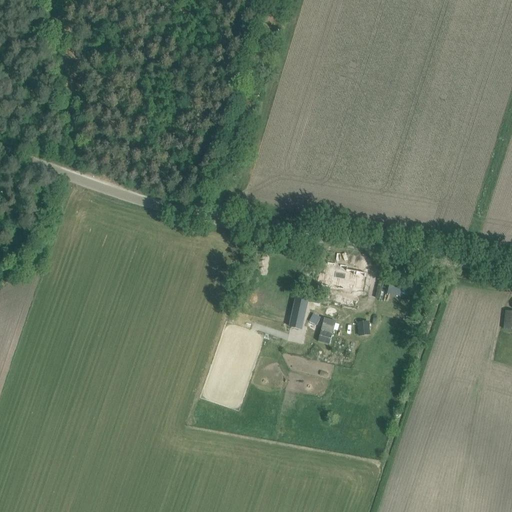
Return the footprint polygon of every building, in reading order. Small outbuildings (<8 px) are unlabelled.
[(335,264),(328,263),(324,286),(343,289),(344,286),(363,289),(365,273),(347,270),(347,267),(340,265),(340,268),(334,267),(335,264)] [(300,330),(304,311),(307,312),(309,301),(296,298),(290,327),(300,330)] [(511,311),(503,311),(502,330),(511,330),(511,311)] [(322,320),(312,314),(305,326),(315,331),(322,320)] [(324,319),(318,342),(330,345),(336,322),(324,319)]
